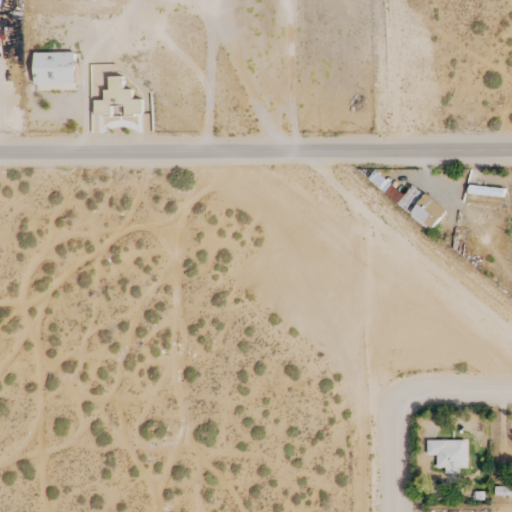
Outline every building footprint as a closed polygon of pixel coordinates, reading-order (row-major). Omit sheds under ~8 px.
[(75,52),(35,53),(36,84),(76,84),(75,52)] [(95,115),(115,115),(115,107),(126,107),(127,115),(144,115),(143,100),(133,100),(133,90),(124,90),(124,77),(110,77),(110,91),(105,91),(105,100),(95,101),(95,115)] [(369,180),(432,231),(448,212),(414,184),(406,195),(376,171),(369,180)] [(505,197),(505,188),(469,187),(469,196),(505,197)] [(467,467),(467,440),(428,441),(429,455),(438,455),(438,467),(446,467),(447,474),(458,474),(458,468),(467,467)] [(496,496),(511,496),(511,485),(497,485),(496,496)]
